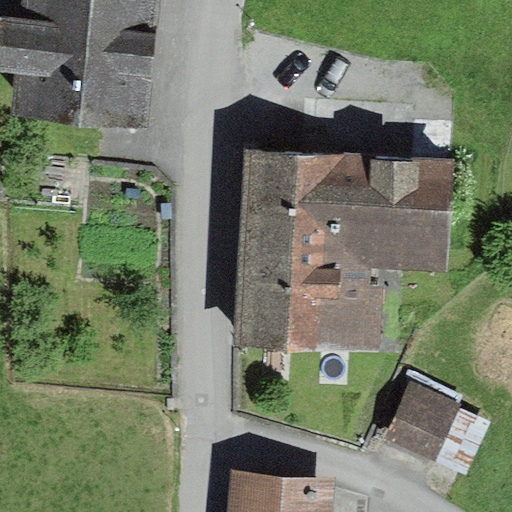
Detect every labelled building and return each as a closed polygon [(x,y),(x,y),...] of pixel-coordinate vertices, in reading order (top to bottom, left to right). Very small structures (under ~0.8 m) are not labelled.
[(158,0),(22,0),(20,26),(0,23),(0,81),(17,83),(12,121),(143,136),(158,0)] [(347,164),(247,159),(239,351),(381,357),(384,291),(370,291),(371,272),(342,271),(347,164)] [(452,168),(347,164),(342,271),(371,272),(446,276),(452,168)] [(502,391),(511,391),(511,321),(504,321),(502,391)] [(413,384),(387,442),(436,464),(462,406),(413,384)] [(333,511),(335,486),(232,478),(229,511),(333,511)]
